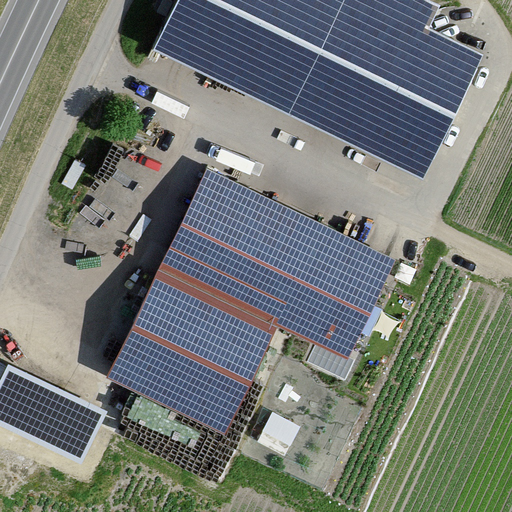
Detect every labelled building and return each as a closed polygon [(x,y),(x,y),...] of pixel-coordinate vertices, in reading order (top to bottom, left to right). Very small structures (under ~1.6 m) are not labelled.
[(433,1),(430,0),(183,0),(160,52),(420,168),(473,50),(422,27),(433,1)] [(344,352),(389,257),(203,169),(157,264),(344,352)] [(109,374),(231,432),(274,340),(152,283),(109,374)] [(0,364),(0,410),(84,447),(109,391),(7,347),(0,364)] [(287,447),(301,415),(273,403),(259,435),(287,447)]
